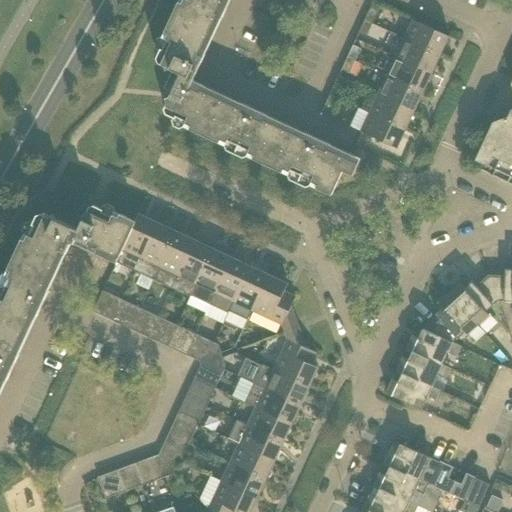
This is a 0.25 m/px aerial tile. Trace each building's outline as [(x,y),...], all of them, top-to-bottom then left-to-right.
[(362,158),(361,158),(350,153),(347,158),(330,150),(332,144),(306,132),(304,137),(267,120),(269,115),(243,103),(241,108),(204,91),(192,85),(200,66),(196,64),(201,52),(218,15),(223,18),(231,0),(180,0),(163,36),(158,38),(155,44),(157,49),(160,51),(157,58),(159,63),(182,73),(165,109),(166,114),(174,118),(172,121),(174,126),(180,129),(185,127),(225,145),(227,151),(243,158),(249,156),(288,175),(290,180),(306,188),(312,186),(332,195),(343,171),(354,175),(362,158)] [(379,11),(371,8),(365,20),(373,23),(379,11)] [(365,20),(360,32),(367,36),(373,23),(365,20)] [(449,36),(414,20),(405,38),(441,55),(449,36)] [(432,74),(441,55),(405,38),(397,57),(432,74)] [(354,45),(348,57),(356,61),(361,49),(354,45)] [(356,61),(348,57),(342,69),(350,73),(356,61)] [(424,92),(432,74),(397,57),(388,76),(424,92)] [(415,111),(424,92),(388,76),(379,95),(415,111)] [(331,95),(338,98),(344,86),(336,82),(331,95)] [(338,98),(331,95),(325,107),(333,110),(338,98)] [(406,129),(415,111),(379,95),(370,114),(406,129)] [(370,114),(362,132),(398,148),(406,129),(370,114)] [(494,122),(478,157),(511,172),(511,118),(508,117),(494,122)] [(95,252),(116,262),(117,263),(118,262),(136,221),(117,212),(115,206),(109,203),(103,206),(102,209),(95,205),(90,207),(79,230),(43,213),(38,214),(35,221),(31,220),(26,222),(23,228),(25,233),(7,272),(2,274),(0,277),(0,383),(3,378),(8,380),(20,354),(15,351),(32,315),(37,317),(67,254),(72,243),(74,243),(87,248),(95,252)] [(118,262),(135,270),(140,259),(158,223),(139,214),(136,221),(118,262)] [(135,270),(154,278),(159,267),(176,231),(158,223),(140,259),(135,270)] [(173,287),(195,240),(176,231),(159,267),(154,278),(173,287)] [(213,249),(195,240),(173,287),(191,295),(196,284),(213,249)] [(216,242),(213,249),(196,284),(191,295),(210,303),(232,258),(222,253),(225,246),(216,242)] [(210,303),(211,304),(229,312),(230,310),(250,267),(232,258),(210,303)] [(248,318),(252,310),(252,311),(268,275),(250,267),(230,310),(248,318)] [(511,269),(506,269),(506,272),(488,271),(498,301),(511,301),(511,269)] [(475,284),(472,281),(465,288),(461,284),(450,294),(478,324),(489,315),(486,312),(498,301),(488,271),(475,284)] [(286,332),(299,327),(292,307),(296,297),(285,292),(288,285),(268,275),(252,311),(283,325),(286,332)] [(103,291),(94,312),(112,320),(121,299),(103,291)] [(425,329),(453,342),(465,332),(467,334),(478,324),(450,294),(439,303),(443,308),(436,315),(438,317),(425,329)] [(130,329),(140,308),(121,299),(112,320),(130,329)] [(149,337),(159,316),(140,308),(130,329),(149,337)] [(168,346),(178,325),(159,316),(149,337),(168,346)] [(187,355),(196,333),(178,325),(168,346),(187,355)] [(310,387),(319,367),(311,364),(317,352),(307,347),(299,327),(286,332),(288,339),(274,369),(274,370),(310,387)] [(462,346),(453,342),(425,329),(424,329),(420,338),(414,335),(408,350),(413,352),(442,366),(448,353),(457,357),(462,346)] [(200,361),(210,357),(206,346),(209,339),(196,333),(187,355),(200,361)] [(218,343),(209,339),(206,346),(210,357),(222,353),(218,343)] [(442,366),(413,352),(409,360),(404,357),(398,372),(402,374),(432,388),(437,376),(446,380),(451,370),(442,366)] [(215,373),(222,376),(226,366),(223,357),(211,362),(215,373)] [(215,373),(211,362),(201,365),(195,378),(216,388),(222,376),(215,373)] [(263,364),(254,382),(254,383),(301,405),(310,387),(274,370),(274,369),(263,364)] [(402,374),(399,382),(394,379),(388,393),(422,409),(427,398),(436,402),(440,392),(432,388),(402,374)] [(195,378),(190,389),(211,399),(216,388),(195,378)] [(246,402),(257,407),(293,424),(301,405),(254,383),(246,402)] [(190,389),(185,400),(206,410),(211,399),(190,389)] [(185,400),(180,412),(201,421),(206,410),(185,400)] [(284,442),(293,424),(257,407),(249,424),(248,425),(284,442)] [(180,412),(175,423),(196,432),(201,421),(180,412)] [(240,444),(275,461),(284,442),(248,425),(249,424),(239,420),(230,439),(240,443),(240,444)] [(175,423),(169,434),(190,444),(196,432),(175,423)] [(169,434),(165,444),(186,454),(190,444),(169,434)] [(184,457),(186,454),(165,444),(160,453),(160,455),(177,473),(179,468),(184,457)] [(267,479),(275,461),(240,444),(231,462),(267,479)] [(434,472),(439,462),(401,444),(397,453),(392,451),(385,465),(390,467),(420,481),(420,479),(426,468),(434,472)] [(160,455),(148,459),(156,481),(170,476),(177,473),(160,455)] [(148,459),(137,463),(145,485),(156,481),(148,459)] [(258,498),(267,479),(231,462),(222,481),(258,498)] [(137,463),(118,470),(125,492),(145,485),(137,463)] [(410,501),(416,489),(424,493),(428,484),(429,483),(420,479),(420,481),(390,467),(387,475),(382,473),(375,487),(380,489),(409,503),(410,501)] [(125,492),(118,470),(98,477),(106,499),(125,492)] [(480,508),(490,484),(475,477),(464,501),(480,508)] [(211,511),(232,511),(234,510),(239,511),(251,511),(258,498),(222,481),(209,509),(211,511)] [(405,511),(406,511),(408,511),(415,511),(418,505),(410,501),(409,503),(380,489),(377,497),(371,494),(365,509),(370,511),(371,511),(405,511)] [(487,507),(497,511),(498,511),(504,501),(492,495),(487,507)]
